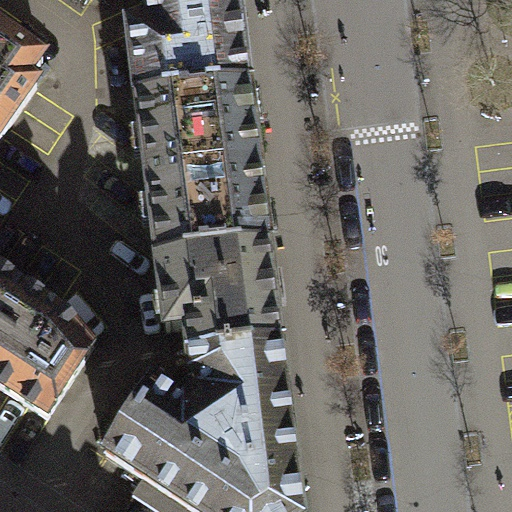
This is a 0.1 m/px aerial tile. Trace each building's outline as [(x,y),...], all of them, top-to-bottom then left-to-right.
[(130,33),(139,105),(250,91),(239,0),(181,0),(146,4),(149,31),(130,33)] [(0,145),(39,91),(30,84),(44,64),(0,33),(0,145)] [(139,105),(158,263),(270,249),(250,91),(139,105)] [(282,347),(270,249),(158,263),(167,334),(187,332),(190,358),(282,347)] [(63,314),(0,273),(0,388),(48,420),(94,351),(63,314)] [(302,511),(282,347),(190,358),(191,374),(204,395),(183,408),(153,388),(107,458),(188,511),(302,511)]
